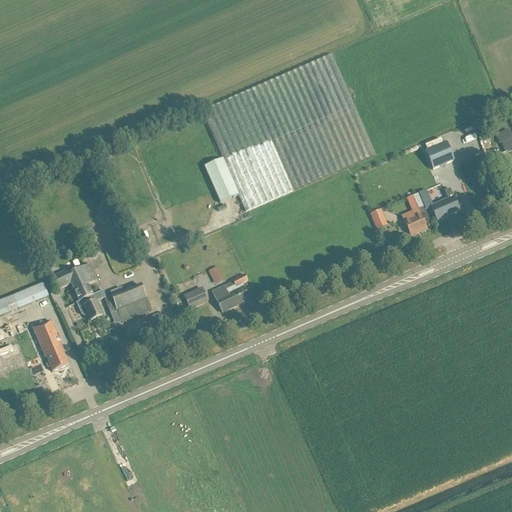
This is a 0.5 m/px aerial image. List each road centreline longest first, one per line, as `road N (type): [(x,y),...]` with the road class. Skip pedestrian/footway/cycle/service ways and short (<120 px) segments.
road 1 (unclassified): [(0,431),(511,211)]
road 2 (secondary): [(96,413),(344,307)]
road 3 (secondary): [(511,229),(344,307)]
road 4 (secondary): [(344,307),(511,240)]
